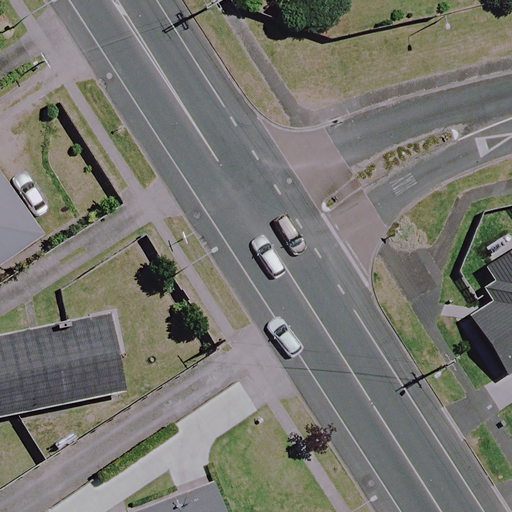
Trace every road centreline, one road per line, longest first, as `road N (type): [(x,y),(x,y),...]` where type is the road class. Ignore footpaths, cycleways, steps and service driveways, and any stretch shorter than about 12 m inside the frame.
road 1 (tertiary): [(273,245),(443,511)]
road 2 (tertiary): [(113,0),(273,245)]
road 3 (residential): [(511,115),(412,149),(273,245)]
